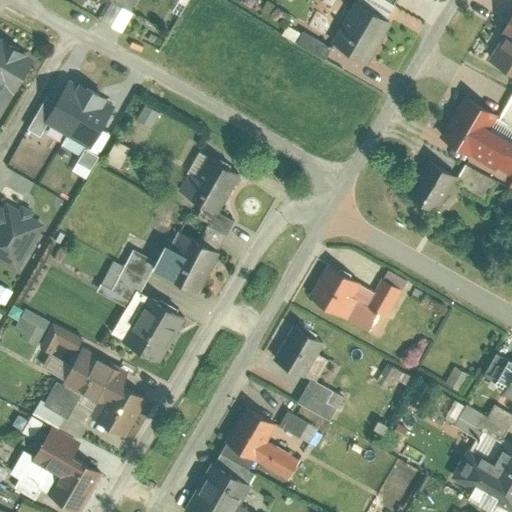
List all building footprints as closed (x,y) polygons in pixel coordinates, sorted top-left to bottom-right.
[(106,0),(129,15),(138,0),(106,0)] [(358,0),(335,37),(372,61),(397,23),(362,0),(358,0)] [(511,14),(486,61),(511,75),(511,14)] [(37,54),(0,33),(0,112),(3,114),(37,54)] [(94,89),(71,75),(45,120),(68,133),(94,89)] [(116,101),(94,89),(68,133),(90,146),(116,101)] [(511,164),(511,119),(467,94),(444,133),(508,171),(511,164)] [(144,102),(137,116),(151,124),(158,109),(144,102)] [(105,157),(120,165),(130,146),(115,138),(105,157)] [(83,145),(75,158),(89,166),(96,153),(83,145)] [(190,168),(181,187),(221,207),(240,168),(210,153),(201,173),(190,168)] [(456,176),(430,159),(407,195),(433,212),(456,176)] [(0,215),(0,251),(19,262),(44,218),(10,198),(6,205),(0,215)] [(212,208),(199,235),(220,245),(233,218),(212,208)] [(220,248),(181,229),(175,241),(170,239),(157,264),(201,286),(220,248)] [(157,257),(135,246),(115,286),(137,297),(157,257)] [(384,271),(375,287),(328,261),(308,296),(378,335),(407,284),(384,271)] [(187,313),(150,292),(126,335),(162,356),(187,313)] [(50,317),(29,306),(17,327),(38,338),(50,317)] [(84,335),(55,319),(44,340),(55,346),(59,339),(77,348),(84,335)] [(323,341),(293,324),(273,358),(308,379),(295,401),(331,423),(340,407),(329,400),(335,390),(315,378),(326,359),(316,353),(323,341)] [(131,369),(85,344),(66,377),(112,402),(124,381),(131,369)] [(390,364),(383,380),(401,388),(408,373),(390,364)] [(456,366),(447,381),(456,386),(465,371),(456,366)] [(103,418),(127,431),(148,394),(124,381),(112,402),(103,418)] [(415,406),(444,416),(452,393),(423,383),(415,406)] [(443,416),(477,436),(482,427),(500,437),(511,417),(511,411),(494,401),(486,414),(455,396),(443,416)] [(278,421),(246,403),(224,441),(289,478),(301,459),(267,440),(278,421)] [(294,446),(307,450),(317,421),(284,410),(279,424),(299,431),(294,446)] [(29,412),(21,430),(38,437),(46,419),(29,412)] [(279,423),(272,433),(291,445),(297,435),(279,423)] [(111,457),(54,425),(37,456),(66,472),(54,492),(82,507),(111,457)] [(451,477),(511,511),(511,440),(507,438),(495,459),(469,444),(451,477)] [(213,460),(184,511),(186,511),(255,511),(240,503),(252,483),(213,460)]
